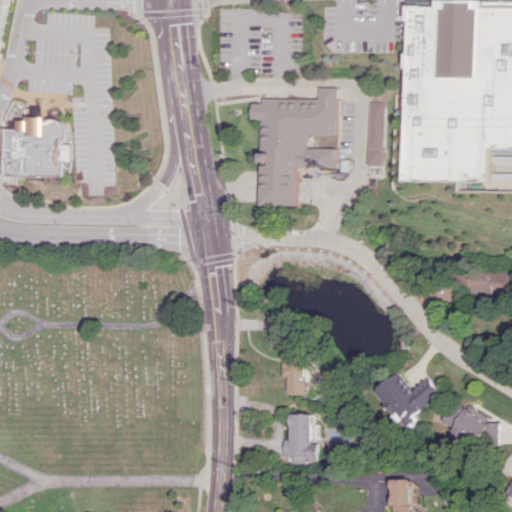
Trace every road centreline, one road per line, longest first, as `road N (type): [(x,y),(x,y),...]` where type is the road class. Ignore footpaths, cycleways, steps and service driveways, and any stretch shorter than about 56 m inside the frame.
road 1 (residential): [(210,230),(320,238),(364,256),(457,350),(511,385)]
road 2 (secondary): [(220,511),(225,339),(210,230)]
road 3 (secondary): [(210,230),(173,0)]
